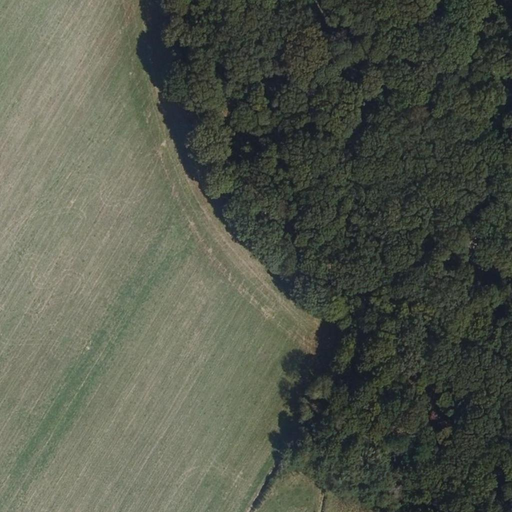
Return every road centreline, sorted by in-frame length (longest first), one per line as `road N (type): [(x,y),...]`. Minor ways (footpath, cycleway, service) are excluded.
road 1 (track): [(471,248),(461,190),(364,0)]
road 2 (track): [(492,511),(491,345),(471,248)]
